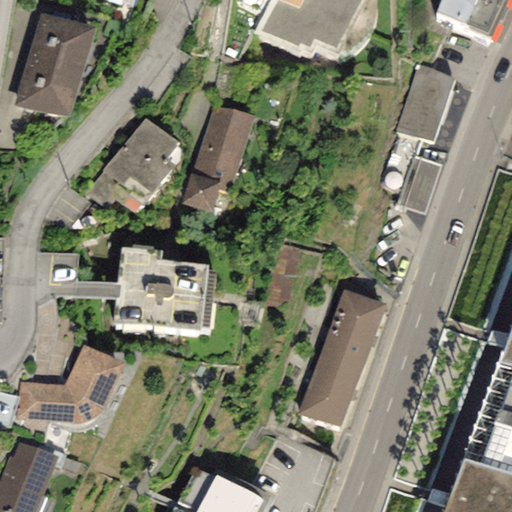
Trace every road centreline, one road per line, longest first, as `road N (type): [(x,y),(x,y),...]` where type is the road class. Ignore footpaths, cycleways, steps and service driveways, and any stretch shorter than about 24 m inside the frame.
road 1 (primary): [(350,511),(511,60)]
road 2 (residential): [(0,350),(17,323),(29,215),(153,60),(188,0)]
